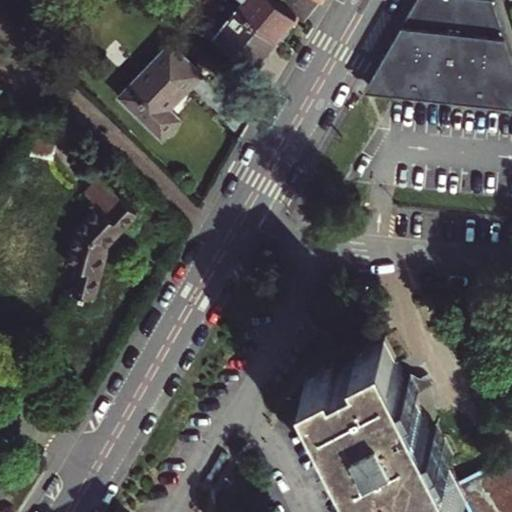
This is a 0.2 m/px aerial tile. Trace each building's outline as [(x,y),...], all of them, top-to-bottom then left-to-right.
[(243,0),(240,5),(240,6),(279,36),(280,35),(283,36),(292,25),(290,22),(298,13),(281,0),(243,0)] [(315,8),(306,0),(281,0),(298,13),(306,20),(315,8)] [(417,0),(370,85),(511,96),(511,46),(494,0),(417,0)] [(256,63),(279,36),(240,6),(219,33),(256,63)] [(181,117),(170,107),(204,72),(174,42),(123,94),(164,135),(181,117)] [(0,87),(12,71),(0,61),(0,59),(3,55),(0,52),(0,87)] [(511,126),(504,127),(502,211),(511,211),(511,126)] [(102,175),(87,190),(101,204),(80,227),(70,263),(80,266),(74,291),(93,296),(107,242),(138,209),(102,175)] [(453,466),(446,453),(438,437),(433,440),(414,404),(419,401),(412,387),(407,390),(387,351),(361,365),(364,371),(340,383),(337,377),(310,391),(330,429),(325,432),(334,448),(339,446),(356,480),(351,483),(366,511),(368,511),(372,510),(372,511),(462,511),(468,509),(469,511),(511,511),(511,465),(459,491),(447,468),(453,466)]
